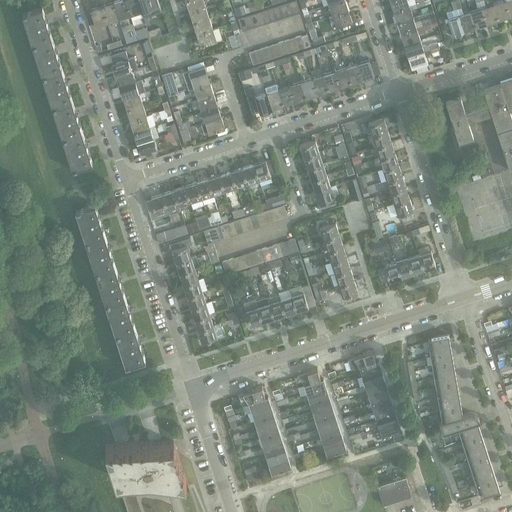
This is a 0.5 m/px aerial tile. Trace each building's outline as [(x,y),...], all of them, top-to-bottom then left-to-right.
[(124,0),(121,0),(113,3),(119,19),(130,15),(124,0)] [(137,0),(124,0),(130,15),(132,21),(143,17),(141,11),(137,0)] [(157,0),(137,0),(141,11),(143,17),(161,11),(157,0)] [(203,0),(186,0),(189,12),(206,6),(203,0)] [(296,0),(290,2),(294,15),(300,13),(296,0)] [(345,0),(341,0),(329,4),(333,16),(349,10),(345,0)] [(407,0),(389,0),(393,11),(409,6),(407,0)] [(415,4),(409,6),(411,10),(417,8),(425,5),(431,3),(429,0),(427,0),(424,1),(415,4)] [(505,0),(493,4),(499,20),(510,16),(505,0)] [(290,2),(284,4),(288,16),(294,15),(290,2)] [(113,3),(102,6),(107,22),(119,19),(113,3)] [(284,4),(278,6),(282,18),(288,16),(284,4)] [(493,4),(482,7),(487,24),(499,20),(493,4)] [(247,13),(245,5),(234,8),(236,16),(247,13)] [(96,26),(107,22),(102,6),(90,10),(96,26)] [(206,6),(189,12),(193,23),(209,18),(206,6)] [(278,6),(273,8),(277,20),(282,18),(278,6)] [(409,6),(393,11),(397,22),(413,17),(411,10),(409,6)] [(52,39),(48,25),(42,7),(22,14),(32,45),(52,39)] [(482,7),(471,11),(476,27),(487,24),(482,7)] [(273,8),(267,10),(271,22),(277,20),(273,8)] [(461,8),(457,9),(465,31),(476,27),(471,11),(463,13),(461,8)] [(454,10),(446,13),(448,18),(447,18),(453,35),(465,31),(457,9),(454,10)] [(267,10),(261,11),(265,24),(271,22),(267,10)] [(349,10),(333,16),(336,27),(353,22),(349,10)] [(261,11),(256,13),(260,26),(265,24),(261,11)] [(256,13),(250,15),(254,27),(260,26),(256,13)] [(250,15),(244,17),(248,29),(254,27),(250,15)] [(435,16),(415,22),(417,29),(423,27),(431,24),(437,22),(435,16)] [(242,31),(248,29),(244,17),(238,19),(242,31)] [(413,17),(397,22),(400,34),(417,29),(415,22),(413,17)] [(209,18),(193,23),(197,34),(213,29),(209,18)] [(146,27),(135,31),(136,35),(138,40),(149,36),(146,27)] [(159,27),(152,30),(155,37),(162,35),(159,27)] [(213,29),(197,34),(201,46),(221,39),(218,28),(213,29)] [(234,34),(228,36),(232,48),(243,45),(239,32),(238,29),(233,30),(234,34)] [(417,29),(400,34),(404,45),(420,40),(417,29)] [(307,34),(301,36),(305,48),(311,46),(307,34)] [(301,36),(295,37),(299,50),(305,48),(301,36)] [(323,36),(312,39),(314,45),(325,41),(323,36)] [(438,42),(429,45),(430,49),(439,47),(444,45),(442,36),(437,38),(438,42)] [(295,37),(289,39),(293,52),(299,50),(295,37)] [(62,70),(58,57),(52,39),(32,45),(43,76),(62,70)] [(289,39),(284,41),(288,53),(293,52),(289,39)] [(420,40),(404,45),(408,56),(424,51),(420,40)] [(284,41),(278,43),(282,55),(288,53),(284,41)] [(278,43),(272,45),(276,57),(282,55),(278,43)] [(272,45),(266,47),(270,59),(276,57),(272,45)] [(439,47),(430,49),(431,53),(440,50),(446,48),(444,45),(439,47)] [(266,47),(261,48),(265,61),(270,59),(266,47)] [(261,48),(255,50),(259,63),(265,61),(261,48)] [(253,65),(259,63),(255,50),(249,52),(253,65)] [(126,51),(111,56),(114,63),(112,64),(116,76),(132,70),(138,68),(134,57),(129,59),(126,51)] [(424,51),(408,56),(411,68),(428,63),(424,51)] [(369,60),(357,63),(363,80),(374,76),(370,63),(369,60)] [(376,61),(370,63),(374,76),(380,74),(376,61)] [(357,63),(346,67),(351,83),(363,80),(357,63)] [(346,67),(335,71),(340,87),(351,83),(346,67)] [(241,81),(252,77),(249,69),(239,72),(241,81)] [(72,101),(65,78),(62,70),(43,76),(53,107),(72,101)] [(132,70),(116,76),(119,87),(136,82),(132,70)] [(190,76),(194,88),(210,82),(207,71),(190,76)] [(335,71),(323,74),(329,91),(340,87),(335,71)] [(171,72),(162,75),(165,84),(175,81),(171,72)] [(158,74),(153,76),(157,87),(162,86),(158,74)] [(323,74),(312,78),(317,94),(329,91),(323,74)] [(468,122),(492,114),(510,171),(511,170),(511,76),(500,80),(501,84),(484,90),(489,106),(466,114),(461,97),(446,102),(459,143),(474,138),(468,122)] [(312,78),(301,82),(306,98),(317,94),(312,78)] [(141,80),(136,82),(119,87),(123,98),(139,93),(145,91),(141,80)] [(210,82),(194,88),(198,99),(214,94),(210,82)] [(301,82),(289,85),(295,102),(306,98),(301,82)] [(276,83),(265,87),(267,93),(272,109),(283,105),(278,89),(276,83)] [(289,85),(278,89),(283,105),(295,102),(289,85)] [(247,96),(254,94),(252,87),(245,89),(247,96)] [(139,93),(123,98),(127,110),(143,104),(139,93)] [(260,113),(272,109),(267,93),(255,96),(255,95),(247,97),(252,114),(260,112),(260,113)] [(214,94),(198,99),(201,110),(218,105),(214,94)] [(82,132),(78,119),(72,101),(53,107),(63,138),(82,132)] [(143,104),(127,110),(130,121),(147,116),(143,104)] [(218,105),(201,110),(205,122),(221,117),(218,105)] [(177,106),(172,107),(174,112),(176,119),(181,117),(178,110),(177,106)] [(147,116),(130,121),(134,132),(155,126),(156,125),(152,114),(147,116)] [(205,122),(201,123),(205,135),(225,128),(221,117),(205,122)] [(368,123),(372,135),(388,130),(384,118),(368,123)] [(174,124),(166,127),(168,134),(172,133),(177,131),(174,124)] [(155,126),(134,132),(138,144),(154,138),(158,137),(155,126)] [(179,130),(183,142),(191,139),(187,128),(179,130)] [(388,130),(372,135),(376,146),(391,141),(388,130)] [(93,163),(88,151),(82,132),(63,138),(73,170),(93,163)] [(349,132),(343,133),(347,143),(352,141),(349,132)] [(341,134),(334,136),(336,144),(338,143),(339,146),(344,144),(343,138),(342,138),(341,134)] [(154,138),(138,144),(141,155),(145,154),(155,151),(158,150),(154,138)] [(315,140),(300,145),(303,157),(319,152),(315,140)] [(352,141),(347,143),(350,153),(356,151),(353,141),(352,141)] [(391,141),(376,146),(379,158),(395,152),(391,141)] [(157,156),(155,151),(145,154),(146,160),(157,156)] [(319,152),(303,157),(307,168),(323,163),(319,152)] [(395,152),(379,158),(383,169),(399,164),(395,152)] [(359,155),(351,157),(354,166),(359,164),(362,163),(359,155)] [(273,182),(271,179),(277,177),(273,165),(268,167),(266,160),(254,164),(259,180),(261,186),(273,182)] [(323,163),(307,168),(311,179),(326,175),(323,163)] [(254,164),(242,168),(248,183),(259,180),(254,164)] [(399,164),(383,169),(377,171),(381,182),(387,180),(402,175),(399,164)] [(242,168),(231,171),(236,187),(248,183),(242,168)] [(231,171),(220,175),(225,191),(236,187),(231,171)] [(220,175),(208,179),(213,194),(225,191),(220,175)] [(326,175),(311,179),(315,191),(330,186),(326,175)] [(402,175),(387,180),(390,192),(406,187),(402,175)] [(364,176),(358,177),(361,189),(367,187),(364,176)] [(355,178),(350,180),(356,200),(362,198),(355,178)] [(208,179),(197,182),(204,205),(215,201),(213,194),(208,179)] [(197,182),(185,186),(190,202),(193,209),(204,205),(197,182)] [(185,186),(174,190),(179,205),(190,202),(185,186)] [(330,186),(315,191),(318,203),(334,198),(330,186)] [(367,187),(361,189),(365,198),(365,200),(370,198),(367,187)] [(406,187),(390,192),(394,203),(410,198),(406,187)] [(174,190),(162,193),(168,209),(169,215),(181,211),(179,205),(174,190)] [(156,213),(168,209),(162,193),(151,197),(156,213)] [(284,194),(265,199),(266,202),(268,208),(286,202),(284,194)] [(394,203),(387,206),(390,217),(398,215),(414,210),(410,198),(394,203)] [(105,235),(101,222),(95,204),(75,211),(86,242),(105,235)] [(254,205),(243,208),(245,215),(256,211),(254,205)] [(284,205),(278,207),(282,219),(288,217),(284,205)] [(278,207),(272,209),(276,221),(282,219),(278,207)] [(243,208),(231,211),(234,219),(245,215),(243,208)] [(272,209),(267,210),(271,223),(276,221),(272,209)] [(267,210),(261,212),(265,225),(271,223),(267,210)] [(374,210),(369,212),(372,222),(377,220),(374,210)] [(219,211),(207,215),(211,226),(222,222),(220,217),(219,211)] [(261,212),(256,214),(260,227),(265,225),(261,212)] [(256,214),(250,216),(254,228),(260,227),(256,214)] [(207,215),(196,218),(197,222),(199,230),(211,226),(207,215)] [(250,216),(245,218),(249,230),(254,228),(250,216)] [(245,218),(239,219),(243,232),(249,230),(245,218)] [(239,219),(234,221),(238,234),(243,232),(239,219)] [(234,221),(228,223),(232,236),(238,234),(234,221)] [(197,222),(185,225),(188,233),(199,230),(197,222)] [(320,227),(324,239),(339,234),(336,222),(320,227)] [(228,223),(222,225),(227,237),(232,236),(228,223)] [(185,225),(174,229),(176,237),(188,233),(185,225)] [(222,225),(217,227),(221,239),(227,237),(222,225)] [(217,227),(211,228),(215,241),(221,239),(217,227)] [(211,228),(204,231),(210,251),(215,249),(213,242),(215,241),(211,228)] [(174,229),(164,232),(166,240),(176,237),(174,229)] [(339,234),(324,239),(327,251),(343,245),(339,234)] [(115,267),(111,254),(105,235),(86,242),(96,273),(115,267)] [(397,235),(388,238),(391,245),(399,242),(397,235)] [(170,244),(175,262),(191,257),(188,246),(192,244),(190,238),(170,244)] [(294,238),(289,240),(293,253),(298,251),(294,238)] [(386,239),(372,244),(376,253),(389,249),(386,239)] [(289,240),(283,242),(287,254),(293,253),(289,240)] [(283,242),(277,244),(281,256),(287,254),(283,242)] [(277,244),(272,246),(276,258),(281,256),(277,244)] [(343,245),(327,251),(331,262),(347,257),(343,245)] [(272,246),(267,247),(271,260),(276,258),(272,246)] [(267,247),(261,249),(265,262),(271,260),(267,247)] [(261,249),(255,251),(259,263),(265,262),(261,249)] [(255,251),(250,253),(254,265),(259,263),(255,251)] [(431,251),(419,254),(424,270),(436,266),(431,251)] [(216,252),(210,255),(213,262),(219,260),(216,252)] [(250,253),(244,255),(248,267),(254,265),(250,253)] [(419,254),(408,258),(413,274),(424,270),(419,254)] [(191,257),(175,262),(179,273),(195,268),(199,267),(195,255),(191,257)] [(244,255),(239,256),(243,269),(248,267),(244,255)] [(239,256),(233,258),(237,270),(243,269),(239,256)] [(331,262),(325,264),(329,275),(335,273),(350,268),(347,257),(331,262)] [(233,258),(228,260),(232,272),(237,270),(233,258)] [(408,258),(396,262),(401,277),(413,274),(408,258)] [(280,259),(270,262),(271,268),(282,265),(280,259)] [(226,274),(232,272),(228,260),(222,262),(226,274)] [(390,281),(401,277),(396,262),(385,266),(390,281)] [(251,268),(246,270),(247,275),(248,277),(259,273),(259,271),(257,266),(251,268)] [(125,298),(119,279),(115,267),(96,273),(106,304),(125,298)] [(195,268),(179,273),(183,285),(198,280),(195,268)] [(350,268),(335,273),(338,285),(354,280),(350,268)] [(217,273),(216,274),(218,280),(225,278),(223,272),(217,273)] [(198,280),(183,285),(186,296),(202,291),(207,289),(203,278),(198,280)] [(354,280),(338,285),(342,297),(358,292),(354,280)] [(301,284),(289,288),(290,290),(292,296),(297,311),(316,305),(309,284),(302,287),(301,284)] [(236,287),(231,289),(234,298),(239,296),(236,287)] [(320,291),(314,293),(317,301),(323,300),(322,298),(321,295),(326,293),(324,289),(323,290),(320,291)] [(202,291),(186,296),(190,307),(206,302),(202,291)] [(279,293),(267,297),(269,303),(274,319),(285,315),(280,299),(279,293)] [(292,296),(280,299),(285,315),(297,311),(292,296)] [(267,297),(256,301),(263,323),(274,319),(269,303),(267,297)] [(135,329),(128,306),(125,298),(106,304),(116,335),(135,329)] [(206,302),(190,307),(194,319),(210,314),(215,312),(211,301),(206,302)] [(256,301),(244,305),(251,326),(263,323),(256,301)] [(236,312),(226,315),(228,320),(232,319),(237,317),(236,312)] [(210,314),(194,319),(197,330),(213,325),(210,314)] [(213,325),(197,330),(201,342),(224,335),(220,323),(213,325)] [(146,360),(138,337),(135,329),(116,335),(126,366),(146,360)] [(448,334),(432,339),(428,340),(429,352),(450,345),(447,335),(448,335),(448,334)] [(450,345),(429,352),(430,356),(450,350),(451,350),(450,345)] [(348,362),(344,363),(347,371),(350,370),(360,367),(376,362),(375,358),(374,354),(373,350),(363,353),(363,355),(347,360),(348,362)] [(450,350),(430,356),(432,367),(451,360),(453,360),(450,350)] [(451,360),(432,367),(434,377),(453,370),(455,370),(451,360)] [(376,362),(360,367),(363,376),(382,370),(379,361),(376,362)] [(317,368),(307,371),(308,373),(298,376),(304,385),(321,380),(319,376),(320,376),(317,368)] [(363,376),(357,378),(360,387),(365,385),(384,379),(382,370),(363,376)] [(453,370),(434,377),(436,387),(455,381),(456,380),(453,370)] [(321,380),(304,385),(307,394),(326,388),(323,379),(321,380)] [(384,379),(365,385),(368,394),(387,388),(384,379)] [(455,381),(436,387),(437,397),(458,391),(458,390),(455,381)] [(252,390),(238,395),(241,405),(249,403),(265,398),(264,394),(265,394),(262,385),(252,389),(252,390)] [(326,388),(307,394),(310,403),(329,397),(326,388)] [(387,388),(368,394),(371,403),(390,396),(387,388)] [(458,391),(437,397),(438,402),(458,396),(459,395),(458,391)] [(390,396),(371,403),(374,411),(393,405),(390,396)] [(458,396),(438,402),(440,412),(459,406),(461,405),(458,396)] [(265,398),(249,403),(252,412),(271,406),(268,397),(265,398)] [(329,397),(310,403),(313,412),(332,406),(329,397)] [(393,405),(374,411),(377,420),(396,414),(393,405)] [(271,406),(252,412),(255,421),(274,415),(271,406)] [(332,406),(313,412),(316,420),(335,414),(332,406)] [(459,406),(440,412),(442,421),(462,415),(459,406)] [(468,413),(463,414),(462,415),(442,421),(439,421),(443,432),(458,428),(459,432),(479,426),(478,421),(482,420),(481,419),(480,418),(479,416),(478,415),(476,414),(475,413),(473,413),(471,412),(470,412),(468,413)] [(335,414),(316,420),(319,429),(338,423),(335,414)] [(396,414),(377,420),(379,429),(399,423),(396,414)] [(274,415),(255,421),(258,430),(277,423),(274,415)] [(277,423),(258,430),(260,438),(280,432),(277,423)] [(338,423),(319,429),(321,438),(340,432),(338,423)] [(399,423),(379,429),(382,438),(402,432),(399,423)] [(479,426),(459,432),(462,442),(482,436),(479,426)] [(280,432),(260,438),(263,447),(282,441),(280,432)] [(340,432),(321,438),(324,447),(343,441),(340,432)] [(482,436),(462,442),(465,452),(485,445),(482,436)] [(116,444),(106,445),(116,478),(127,511),(196,511),(186,481),(174,441),(164,442),(116,444)] [(282,441),(263,447),(266,456),(285,450),(282,441)] [(343,441),(324,447),(327,456),(346,450),(343,441)] [(485,445),(465,452),(469,461),(488,455),(485,445)] [(285,450),(266,456),(269,465),(288,458),(285,450)] [(488,455),(469,461),(472,471),(492,465),(488,455)] [(288,458),(269,465),(272,474),(291,467),(288,458)] [(492,465),(472,471),(473,476),(493,469),(492,465)] [(493,469),(473,476),(476,485),(496,479),(493,469)] [(255,479),(252,472),(251,473),(246,474),(245,473),(248,482),(255,479)] [(377,486),(383,505),(412,496),(405,477),(377,486)] [(496,479),(476,485),(479,495),(499,488),(496,479)]
